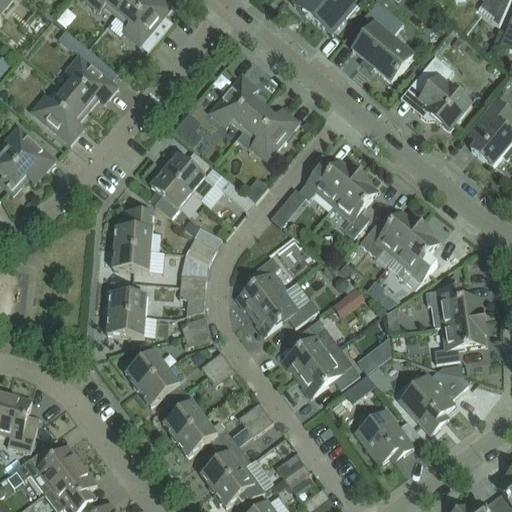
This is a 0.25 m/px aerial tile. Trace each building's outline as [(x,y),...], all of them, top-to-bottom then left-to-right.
[(0,0),(0,11),(3,14),(11,3),(7,0),(0,0)] [(115,21),(132,0),(84,0),(82,3),(92,11),(97,6),(115,21)] [(147,57),(174,25),(166,18),(171,12),(161,4),(156,10),(144,0),(132,0),(115,21),(134,36),(129,42),(147,57)] [(363,0),(289,0),(290,1),(290,3),(291,5),(292,7),(293,9),(306,20),(307,18),(331,38),(363,0)] [(483,0),(487,3),(477,14),(498,31),(511,0),(483,0)] [(373,29),(352,55),(391,88),(413,61),(391,42),(402,29),(376,7),(364,21),(373,29)] [(109,102),(117,92),(91,70),(97,63),(76,45),(69,52),(79,60),(70,70),(76,76),(61,94),(87,116),(103,97),(109,102)] [(419,104),(419,105),(416,109),(423,115),(419,120),(426,125),(434,124),(448,136),(471,109),(445,87),(453,77),(435,62),(407,94),(419,104)] [(243,136),(265,110),(247,95),(252,89),(241,80),(209,118),(220,127),(225,121),(243,136)] [(72,134),(87,116),(61,94),(46,112),(40,107),(31,117),(70,149),(78,139),(72,134)] [(511,117),(495,104),(494,105),(476,127),(486,136),(470,155),(492,173),(502,161),(506,165),(511,157),(511,149),(511,148),(511,138),(507,134),(511,128),(511,117)] [(283,125),(265,110),(243,136),(261,151),(256,157),(266,166),(298,127),(288,119),(283,125)] [(5,153),(0,158),(0,179),(3,183),(0,186),(0,188),(12,200),(36,175),(41,180),(54,166),(18,132),(2,150),(5,153)] [(177,159),(164,175),(192,199),(201,206),(214,190),(205,183),(202,180),(209,171),(193,158),(186,167),(177,159)] [(295,194),(285,207),(294,214),(304,202),(308,205),(315,197),(333,211),(360,179),(350,171),(348,173),(340,165),(328,180),(319,173),(318,172),(298,196),(295,194)] [(192,199),(164,175),(150,192),(162,201),(154,210),(171,224),(192,199)] [(360,179),(333,211),(350,226),(343,235),(353,243),(368,225),(359,217),(377,196),(368,189),(370,187),(360,179)] [(255,208),(268,193),(257,184),(244,199),(253,207),(255,208)] [(253,207),(244,199),(228,186),(220,195),(245,216),(253,207)] [(127,216),(126,233),(116,232),(114,253),(150,256),(153,218),(127,216)] [(375,230),(359,248),(376,262),(383,253),(394,263),(421,230),(411,222),(410,224),(401,217),(384,237),(375,230)] [(421,230),(394,263),(405,272),(398,281),(415,294),(430,276),(437,268),(435,266),(434,269),(426,262),(438,247),(429,240),(431,238),(421,230)] [(199,233),(194,243),(216,255),(222,244),(199,233)] [(208,271),(216,255),(194,243),(185,259),(208,271)] [(148,277),(150,256),(114,253),(112,274),(148,277)] [(251,321),(284,297),(287,294),(274,277),(280,273),(272,262),(252,277),(260,286),(236,304),(244,315),(245,313),(251,321)] [(205,294),(206,282),(181,280),(180,292),(205,294)] [(447,294),(425,298),(427,311),(431,310),(434,333),(441,332),(483,326),(481,313),(479,313),(477,302),(460,305),(457,283),(455,280),(446,286),(447,294)] [(203,317),(205,294),(180,292),(179,304),(187,304),(186,320),(203,317)] [(297,314),(284,297),(251,321),(257,329),(255,330),(263,341),(287,323),(294,332),(318,315),(310,304),(297,314)] [(110,298),(108,319),(145,322),(146,301),(110,298)] [(143,343),(145,322),(108,319),(107,340),(143,343)] [(208,334),(204,322),(180,330),(183,341),(208,334)] [(297,383),(330,359),(339,353),(326,335),(318,325),(299,339),(306,349),(282,366),(290,377),(291,376),(297,383)] [(445,354),(433,356),(435,369),(459,365),(457,353),(484,350),(483,339),(485,338),(483,326),(441,332),(445,354)] [(211,345),(208,334),(183,341),(187,352),(211,345)] [(340,395),(359,381),(339,353),(330,359),(297,383),(303,391),(302,392),(309,403),(333,385),(340,395)] [(138,395),(167,373),(154,356),(125,378),(138,395)] [(207,382),(228,367),(220,358),(200,373),(207,382)] [(215,392),(235,377),(228,367),(207,382),(215,392)] [(460,370),(441,373),(439,375),(462,384),(460,370)] [(186,398),(167,373),(138,395),(150,412),(162,403),(169,411),(186,398)] [(467,390),(462,384),(439,375),(430,383),(450,405),(467,390)] [(427,380),(418,388),(417,387),(416,387),(415,386),(413,386),(412,386),(411,386),(409,387),(409,388),(408,388),(407,389),(407,390),(406,391),(406,392),(406,394),(407,395),(407,396),(408,397),(399,406),(430,440),(448,423),(444,419),(454,409),(450,405),(430,383),(427,380)] [(357,387),(344,397),(352,407),(365,398),(372,393),(364,382),(357,387)] [(175,445),(204,424),(186,398),(169,411),(175,420),(163,429),(175,445)] [(31,405),(8,399),(0,426),(0,438),(10,441),(7,452),(30,458),(37,431),(25,428),(31,405)] [(245,433),(265,418),(258,408),(238,423),(245,433)] [(379,470),(390,462),(393,466),(413,452),(386,415),(375,423),(375,422),(374,421),(373,420),(371,420),(370,420),(369,420),(368,420),(367,421),(366,422),(365,422),(364,423),(364,425),(364,426),(364,427),(364,428),(364,429),(365,430),(355,438),(379,470)] [(252,442),(273,427),(265,418),(245,433),(252,442)] [(219,426),(211,432),(204,424),(175,445),(188,462),(209,446),(215,455),(231,443),(219,426)] [(231,443),(215,455),(208,461),(214,469),(200,479),(213,496),(242,474),(250,468),(232,443),(231,443)] [(43,499),(44,498),(82,470),(67,450),(48,465),(41,455),(14,475),(22,486),(30,480),(43,499)] [(283,483),(303,468),(296,459),(276,474),(283,483)] [(290,493),(310,478),(303,468),(283,483),(290,493)] [(96,489),(82,470),(44,498),(54,511),(85,511),(96,504),(89,494),(96,489)] [(242,474),(213,496),(224,511),(226,511),(236,505),(241,511),(244,511),(261,500),(265,497),(258,487),(246,471),(242,474)] [(511,511),(511,476),(504,482),(505,484),(496,491),(511,511)] [(322,494),(301,509),(303,511),(335,511),(329,504),(322,494)] [(269,511),(261,500),(244,511),(269,511)]
